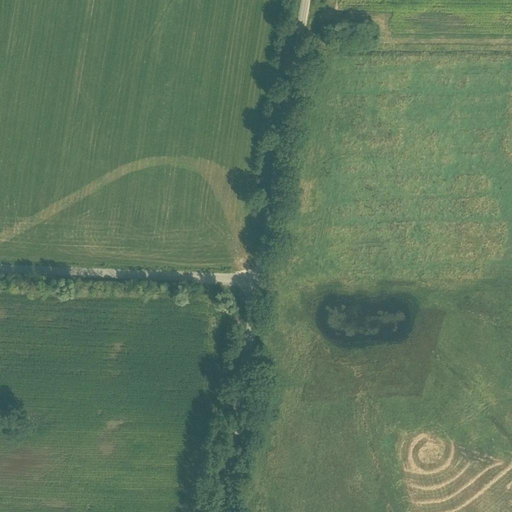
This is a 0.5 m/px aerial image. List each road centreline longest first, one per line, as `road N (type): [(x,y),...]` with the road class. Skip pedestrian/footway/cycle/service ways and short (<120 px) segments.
road 1 (unclassified): [(297,0),(248,274)]
road 2 (unclassified): [(248,274),(0,264)]
road 3 (unclassified): [(248,274),(214,511)]
